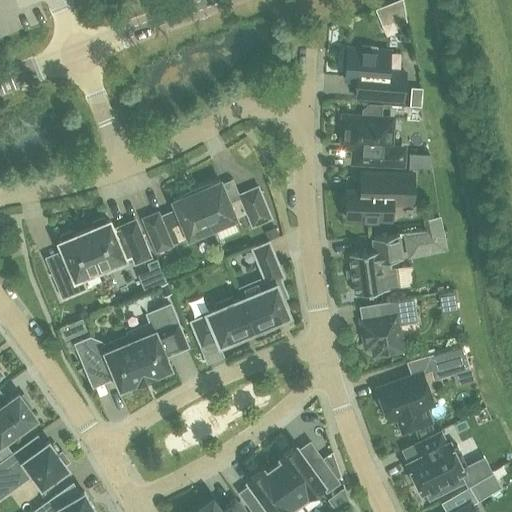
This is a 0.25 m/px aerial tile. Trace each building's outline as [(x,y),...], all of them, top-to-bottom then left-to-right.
[(347,47),(345,79),(357,80),(355,96),(403,100),(406,72),(388,71),(390,51),(376,50),(377,46),(361,45),(361,48),(347,47)] [(362,116),(344,115),(343,117),(341,120),(340,127),(343,130),(342,147),(354,147),(353,161),(403,164),(403,152),(399,149),(388,148),(390,118),(382,117),(383,105),(391,105),(391,104),(369,103),(362,109),(362,116)] [(412,203),(413,173),(361,171),(361,189),(347,189),(347,193),(343,196),(343,204),(346,208),(346,217),(391,219),(391,203),(412,203)] [(201,184),(195,186),(212,228),(236,218),(236,217),(247,213),(252,226),(272,218),(258,186),(239,194),(240,197),(230,202),(220,180),(214,181),(207,182),(201,184)] [(212,228),(195,186),(189,189),(183,192),(178,196),(173,200),(182,222),(171,227),(178,242),(188,238),(212,228)] [(172,245),(158,211),(143,218),(157,251),(172,245)] [(94,226),(84,230),(100,269),(104,267),(106,272),(123,265),(121,260),(132,256),(135,263),(151,256),(142,234),(126,240),(121,228),(115,231),(110,220),(106,221),(104,217),(92,222),(94,226)] [(442,230),(439,217),(424,220),(427,231),(442,230)] [(100,269),(84,230),(74,235),(72,230),(60,235),(62,239),(58,241),(68,265),(51,272),(62,298),(86,288),(81,277),(100,269)] [(430,250),(445,247),(442,230),(427,231),(430,250)] [(355,293),(393,288),(398,287),(395,267),(390,268),(389,259),(403,257),(399,234),(372,238),(374,250),(349,254),(355,293)] [(269,286),(241,298),(255,330),(260,328),(261,332),(275,326),(273,322),(290,315),(282,297),(286,295),(279,278),(283,276),(273,253),(257,259),(269,286)] [(255,330),(241,298),(234,301),(232,296),(215,303),(217,308),(206,312),(207,314),(191,321),(201,345),(217,339),(220,344),(224,342),(226,346),(239,341),(237,337),(255,330)] [(418,321),(414,296),(379,302),(381,315),(360,319),(365,348),(372,347),(374,355),(403,350),(399,325),(418,321)] [(127,333),(146,378),(171,367),(171,366),(170,366),(158,337),(180,328),(170,303),(147,313),(154,330),(145,334),(144,332),(128,333),(127,333)] [(146,378),(127,333),(126,334),(126,335),(114,344),(115,347),(106,350),(102,342),(90,337),(75,343),(85,367),(108,358),(120,387),(119,387),(120,389),(146,378)] [(470,367),(463,344),(427,355),(433,378),(470,367)] [(434,403),(422,371),(377,387),(379,392),(376,396),(379,405),(384,406),(389,419),(397,416),(403,431),(430,421),(425,406),(434,403)] [(237,399),(251,421),(276,405),(262,384),(237,399)] [(20,396),(19,394),(0,406),(0,443),(0,444),(36,418),(29,408),(32,405),(24,394),(20,396)] [(429,499),(465,481),(461,473),(464,471),(462,467),(467,464),(457,444),(452,446),(450,442),(448,443),(441,429),(413,443),(420,457),(407,463),(421,492),(425,490),(429,499)] [(17,449),(0,460),(0,480),(7,475),(16,487),(33,475),(41,487),(69,468),(66,463),(69,461),(62,451),(58,454),(49,440),(24,459),(17,449)] [(274,466),(300,501),(323,485),(327,490),(338,482),(320,456),(310,463),(306,459),(296,445),(280,457),(282,460),(274,466)] [(285,511),(300,501),(274,466),(266,472),(264,468),(247,480),(257,494),(260,499),(250,506),(254,511),(285,511)] [(502,486),(493,471),(469,486),(478,500),(502,486)] [(358,500),(351,487),(337,494),(344,507),(358,500)] [(57,493),(56,493),(30,511),(96,511),(85,492),(58,507),(52,497),(57,493)] [(223,511),(220,511),(212,500),(195,511),(242,511),(241,511),(238,511),(226,511),(225,511),(223,511)] [(477,511),(471,501),(452,511),(477,511)]
